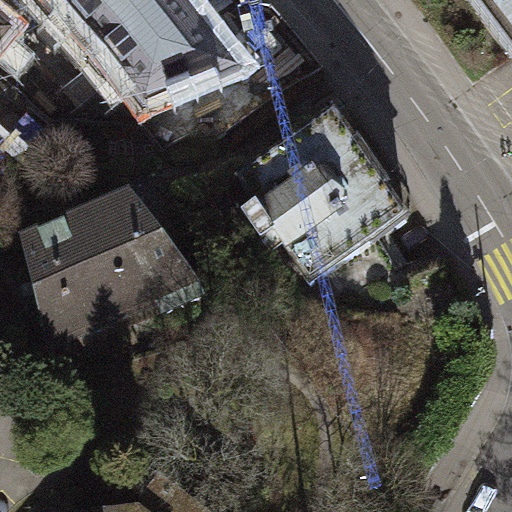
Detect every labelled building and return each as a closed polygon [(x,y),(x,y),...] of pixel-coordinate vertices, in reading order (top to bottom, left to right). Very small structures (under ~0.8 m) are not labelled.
[(61,0),(82,21),(72,38),(124,94),(138,89),(170,126),(237,67),(178,0),(61,0)] [(511,0),(465,0),(511,62),(511,0)] [(335,117),(239,182),(258,209),(243,219),(271,259),(286,249),(311,287),(387,235),(388,236),(408,222),(403,216),(401,217),(385,193),(388,191),(357,145),(354,147),(338,124),(339,123),(335,117)] [(131,200),(76,223),(118,323),(158,305),(163,315),(202,301),(197,288),(131,200)] [(50,350),(118,323),(76,223),(24,245),(50,350)] [(195,511),(161,485),(140,511),(195,511)]
